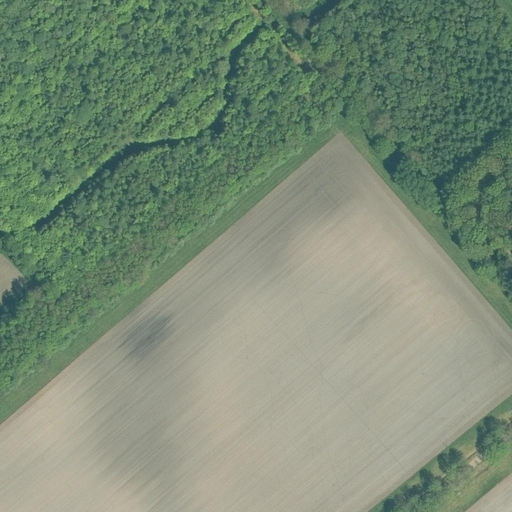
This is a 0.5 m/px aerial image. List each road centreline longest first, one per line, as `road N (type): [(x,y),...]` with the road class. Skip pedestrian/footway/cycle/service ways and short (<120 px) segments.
road 1 (track): [(511,287),(266,0)]
road 2 (track): [(0,228),(19,224),(127,144),(198,129),(220,106),(246,34),(277,13)]
road 3 (track): [(415,511),(511,431)]
